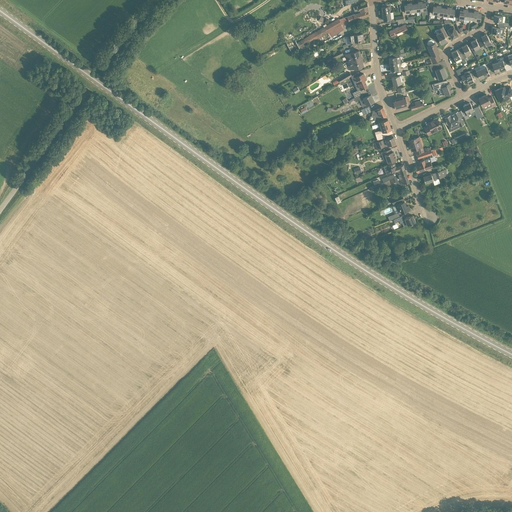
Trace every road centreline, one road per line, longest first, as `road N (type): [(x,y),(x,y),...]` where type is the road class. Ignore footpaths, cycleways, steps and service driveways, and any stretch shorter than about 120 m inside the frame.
road 1 (primary): [(511,353),(344,255),(0,10)]
road 2 (residential): [(392,125),(374,69),(368,0)]
road 3 (unclassified): [(72,110),(0,210)]
